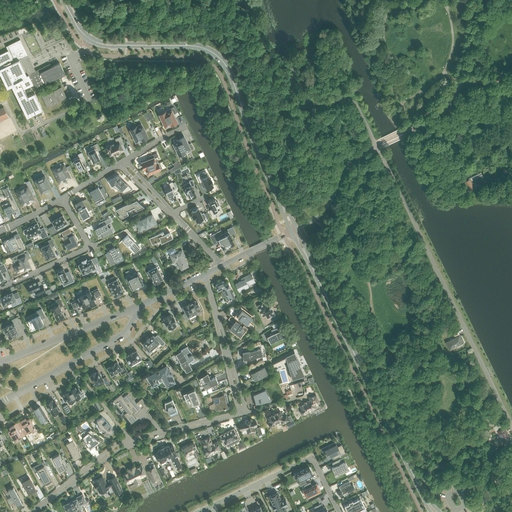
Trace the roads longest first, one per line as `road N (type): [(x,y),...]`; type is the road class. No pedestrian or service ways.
road 1 (unknown): [(490,511),(457,461),(406,445),(278,182),(278,154),(241,51),(202,27),(88,26),(67,0)]
road 2 (tertiary): [(276,194),(218,57),(191,45),(95,42),(63,0)]
road 3 (tertiary): [(314,271),(417,484)]
road 4 (residential): [(211,420),(121,440),(43,503)]
road 5 (residential): [(43,503),(120,448),(211,420)]
road 6 (residential): [(134,308),(125,334),(0,404)]
road 7 (residential): [(61,199),(84,249),(0,287)]
road 8 (residential): [(0,363),(134,308)]
road 9 (residential): [(222,266),(123,161)]
road 10 (residential): [(255,485),(312,456),(339,511)]
